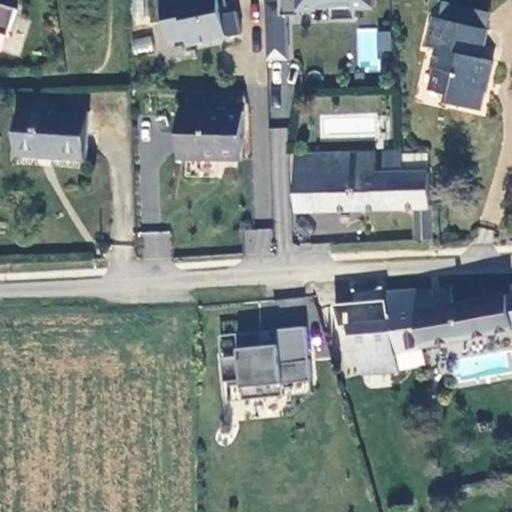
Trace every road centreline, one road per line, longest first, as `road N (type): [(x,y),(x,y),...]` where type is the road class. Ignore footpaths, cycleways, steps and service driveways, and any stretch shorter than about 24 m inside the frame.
road 1 (residential): [(511,268),(0,295)]
road 2 (unknown): [(282,108),(294,263)]
